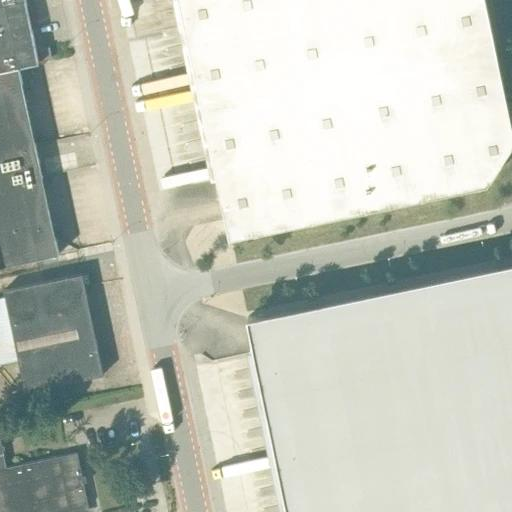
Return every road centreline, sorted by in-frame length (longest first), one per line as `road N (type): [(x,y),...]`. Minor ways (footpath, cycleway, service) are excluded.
road 1 (unclassified): [(152,298),(511,219)]
road 2 (unclassified): [(152,298),(92,0)]
road 3 (unclassified): [(196,511),(152,298)]
